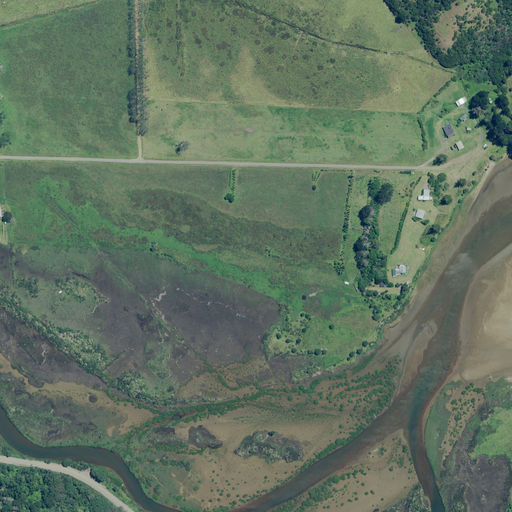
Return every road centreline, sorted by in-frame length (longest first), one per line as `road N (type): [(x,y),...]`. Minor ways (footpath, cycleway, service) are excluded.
road 1 (unclassified): [(0,155),(421,166)]
road 2 (track): [(139,159),(136,0)]
road 3 (unclassified): [(0,456),(62,466),(141,511)]
